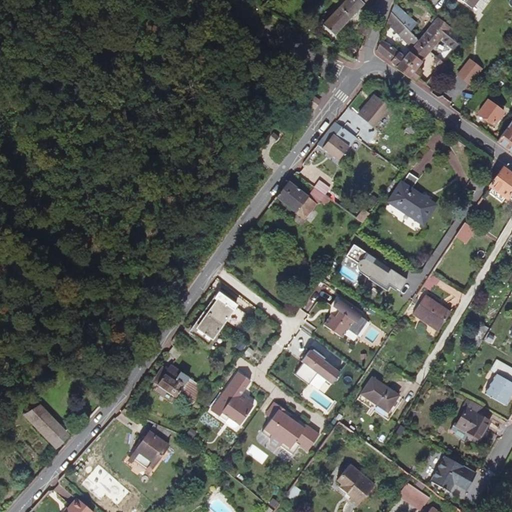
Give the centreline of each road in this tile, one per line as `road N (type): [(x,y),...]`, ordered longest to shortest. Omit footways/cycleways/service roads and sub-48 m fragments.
road 1 (residential): [(211,268),(108,409),(15,511)]
road 2 (residential): [(351,82),(211,268)]
road 3 (residential): [(511,224),(417,382)]
road 4 (residential): [(211,268),(293,326),(262,369),(260,379),(271,387)]
road 5 (residential): [(511,162),(383,67),(370,66)]
road 6 (residential): [(351,82),(259,23),(240,0)]
